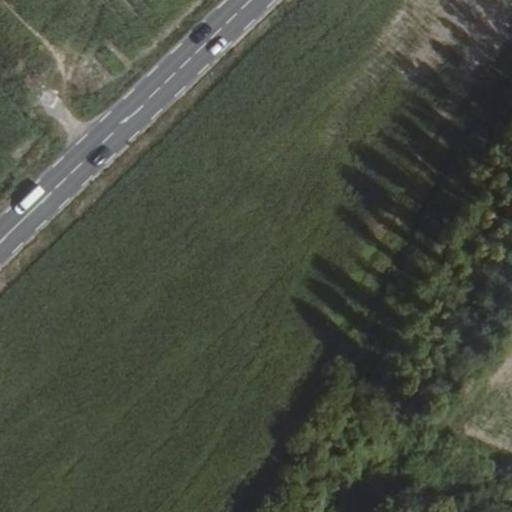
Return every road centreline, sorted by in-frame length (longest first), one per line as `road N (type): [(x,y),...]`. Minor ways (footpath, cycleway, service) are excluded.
road 1 (primary): [(0,245),(253,0)]
road 2 (track): [(98,151),(0,36)]
